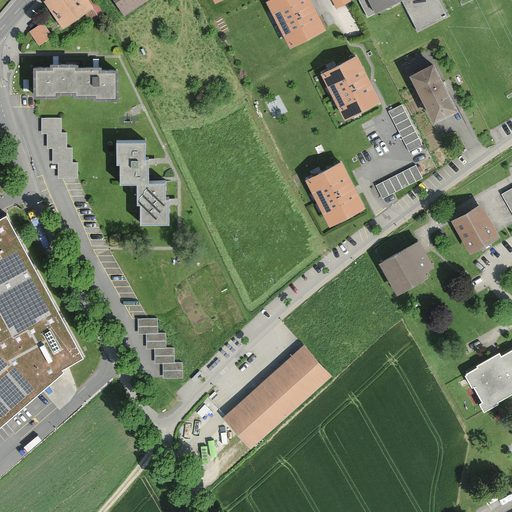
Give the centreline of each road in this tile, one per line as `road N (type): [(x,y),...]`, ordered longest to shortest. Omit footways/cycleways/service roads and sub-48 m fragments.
road 1 (residential): [(158,440),(242,347),(360,248),(511,142)]
road 2 (tertiary): [(158,440),(48,238),(0,100)]
